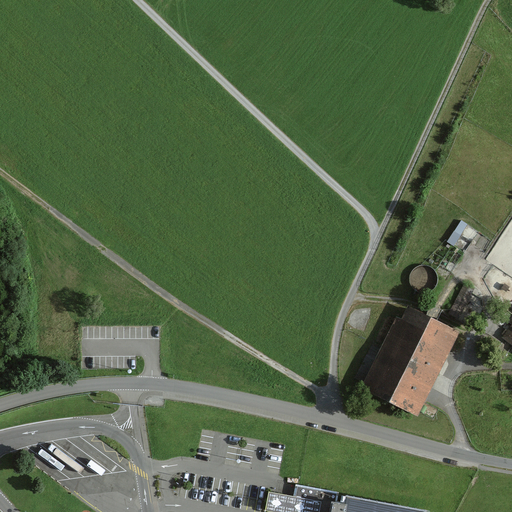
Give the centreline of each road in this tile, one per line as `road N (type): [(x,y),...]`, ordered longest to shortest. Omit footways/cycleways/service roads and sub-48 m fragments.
road 1 (tertiary): [(511,464),(152,383),(87,385),(0,405)]
road 2 (track): [(487,0),(350,303),(326,419)]
road 3 (track): [(329,395),(230,336),(0,172)]
road 4 (track): [(135,0),(355,204),(377,236)]
